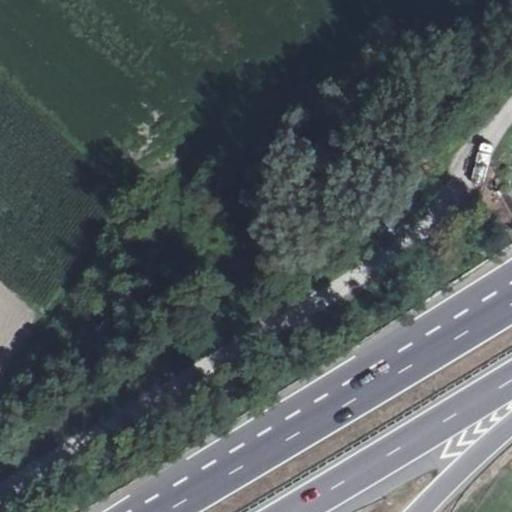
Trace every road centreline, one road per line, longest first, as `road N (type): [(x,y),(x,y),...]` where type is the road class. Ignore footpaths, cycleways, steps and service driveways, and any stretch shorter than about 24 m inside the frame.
road 1 (track): [(0,504),(339,298),(511,115)]
road 2 (motorway): [(425,357),(166,511)]
road 3 (motorway): [(295,511),(511,381)]
road 4 (motorway): [(417,511),(511,428)]
